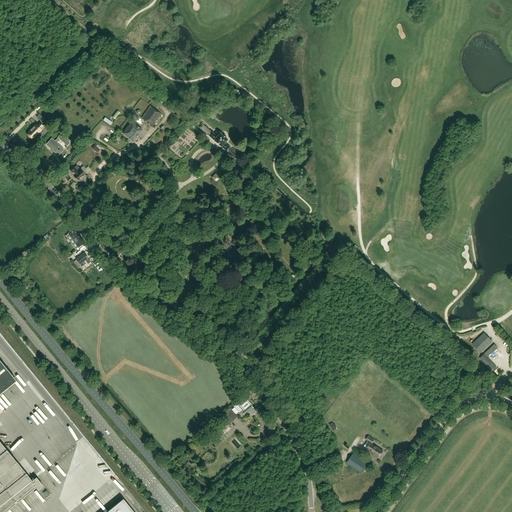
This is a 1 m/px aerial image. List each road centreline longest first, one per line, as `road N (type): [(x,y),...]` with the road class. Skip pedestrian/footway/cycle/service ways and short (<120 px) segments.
road 1 (unclassified): [(311,511),(305,465),(243,358),(129,279),(58,196),(0,145)]
road 2 (primary): [(195,511),(0,279)]
road 3 (primary): [(0,297),(175,511)]
road 4 (unclassified): [(371,511),(457,405),(480,396),(511,404)]
